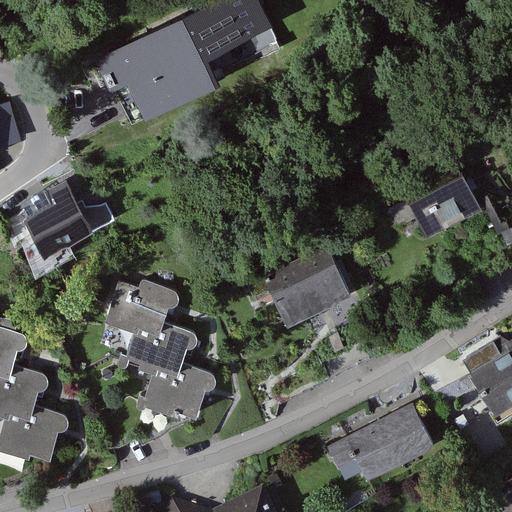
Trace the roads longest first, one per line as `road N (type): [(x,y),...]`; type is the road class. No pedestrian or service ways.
road 1 (residential): [(13,511),(202,460),(304,422),(511,301)]
road 2 (residential): [(0,188),(22,173),(36,138),(27,100),(0,75)]
